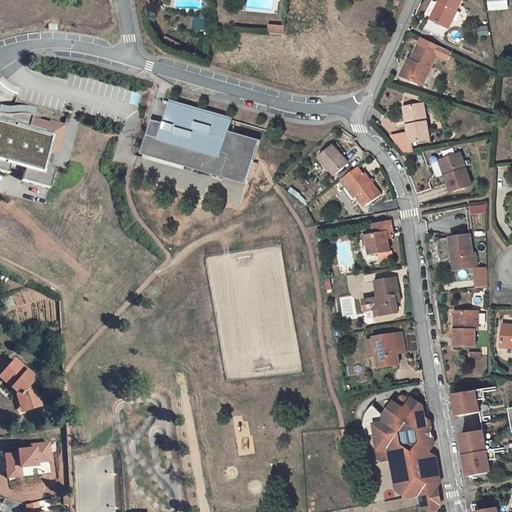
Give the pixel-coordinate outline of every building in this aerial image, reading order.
[(437,0),(434,0),(427,13),(429,15),(437,0)] [(437,0),(429,15),(443,23),(456,0),(437,0)] [(268,36),(284,39),(285,31),(269,29),(268,36)] [(409,58),(402,76),(418,82),(431,48),(412,41),(406,57),(409,58)] [(402,76),(409,58),(406,57),(403,56),(396,74),(402,76)] [(228,132),(231,121),(153,99),(145,127),(149,128),(142,155),(165,158),(223,175),(229,155),(222,153),(225,144),(228,145),(232,133),(228,132)] [(405,124),(402,124),(403,131),(398,132),(400,143),(405,142),(425,138),(418,103),(402,106),(405,124)] [(0,171),(7,174),(8,167),(23,171),(21,181),(48,189),(53,172),(50,165),(43,163),(46,155),(47,155),(48,153),(53,155),(56,153),(60,141),(56,140),(60,125),(54,123),(53,125),(48,124),(31,119),(32,116),(30,115),(27,115),(26,115),(24,114),(21,114),(18,114),(14,115),(13,115),(11,115),(8,115),(5,115),(4,115),(1,114),(0,113),(0,171)] [(400,143),(398,132),(386,134),(395,146),(399,151),(401,151),(406,150),(405,142),(400,143)] [(259,141),(232,133),(228,145),(225,144),(222,153),(229,155),(223,175),(165,158),(164,162),(246,185),(259,141)] [(341,153),(332,143),(318,155),(333,172),(353,154),(348,147),(341,153)] [(442,172),(439,174),(447,190),(466,181),(452,151),(436,158),(442,172)] [(442,172),(436,158),(432,160),(439,174),(442,172)] [(344,184),(346,183),(357,196),(364,205),(379,193),(361,171),(360,172),(355,167),(339,178),(344,184)] [(350,201),(357,196),(346,183),(344,184),(340,188),(350,201)] [(391,230),(390,219),(371,222),(373,233),(364,235),(365,244),(366,253),(388,250),(386,238),(389,237),(388,231),(391,230)] [(448,254),(450,271),(467,269),(465,254),(463,235),(443,237),(445,254),(448,254)] [(471,268),(467,269),(469,288),(481,287),(481,267),(471,268)] [(378,313),(395,311),(393,300),(395,300),(394,293),(396,292),(394,275),(372,279),(375,295),(370,296),(360,297),(362,309),(372,308),(376,307),(378,313)] [(452,329),(449,329),(449,346),(469,345),(469,329),(472,328),(472,312),(452,312),(452,329)] [(510,324),(502,323),(500,346),(511,346),(511,325),(510,326),(510,324)] [(394,346),(403,345),(400,331),(371,334),(374,353),(376,364),(396,362),(395,352),(394,346)] [(374,353),(371,334),(362,335),(364,354),(374,353)] [(0,377),(14,390),(20,397),(23,408),(36,405),(31,380),(33,377),(12,359),(0,373),(0,377)] [(455,391),(460,416),(482,412),(480,400),(487,398),(485,386),(455,391)] [(14,390),(18,409),(23,408),(20,397),(14,390)] [(424,415),(424,410),(402,407),(387,406),(381,416),(381,424),(372,426),(375,437),(377,449),(373,449),(375,461),(379,465),(391,462),(396,487),(403,491),(404,496),(422,493),(421,488),(426,487),(429,490),(438,489),(441,484),(435,454),(428,449),(432,441),(429,419),(424,415)] [(381,424),(381,416),(368,408),(366,412),(364,414),(362,418),(362,420),(361,424),(361,427),(361,431),(362,434),(362,437),(364,440),(371,438),(375,437),(372,426),(381,424)] [(483,431),(461,435),(470,478),(492,474),(490,461),(497,460),(494,442),(485,444),(483,431)] [(50,443),(31,445),(31,447),(20,449),(21,452),(6,454),(8,477),(22,475),(21,467),(39,465),(38,461),(52,459),(50,443)] [(426,487),(421,488),(422,493),(425,506),(431,511),(435,511),(441,503),(438,489),(429,490),(426,487)] [(27,511),(42,511),(41,502),(25,503),(26,511),(27,511)]
